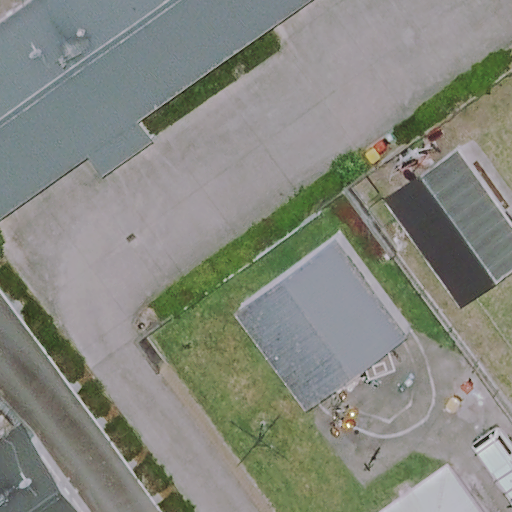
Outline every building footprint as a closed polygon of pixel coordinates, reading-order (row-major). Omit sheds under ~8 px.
[(31,0),(0,22),(0,214),(87,154),(99,171),(161,128),(148,111),(305,0),(31,0)] [(511,264),(511,213),(453,138),(368,203),(452,311),(511,264)] [(404,332),(334,232),(235,301),(306,401),(404,332)] [(106,511),(29,410),(0,432),(0,511),(106,511)] [(489,511),(452,459),(378,511),(489,511)]
